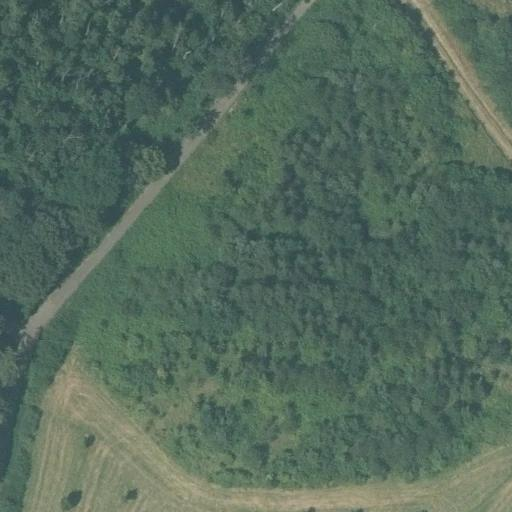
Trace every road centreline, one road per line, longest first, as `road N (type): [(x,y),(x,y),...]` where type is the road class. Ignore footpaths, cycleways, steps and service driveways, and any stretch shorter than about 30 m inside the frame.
road 1 (track): [(22,340),(313,0)]
road 2 (track): [(511,120),(424,0)]
road 3 (track): [(0,484),(22,340)]
